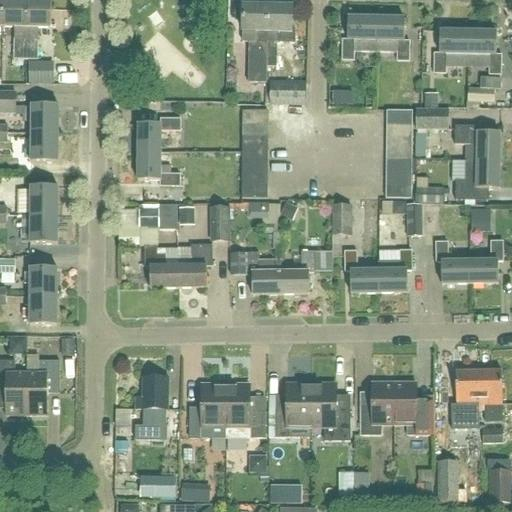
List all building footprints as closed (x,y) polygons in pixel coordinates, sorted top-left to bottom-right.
[(28,3),(3,2),(3,29),(14,30),(14,62),(26,62),(28,3)] [(28,3),(26,62),(38,62),(38,30),(51,30),(52,3),(28,3)] [(267,85),(267,69),(268,8),(244,7),(243,34),(257,34),(256,44),(250,44),(249,85),(267,85)] [(267,69),(277,69),(278,46),(296,46),(297,33),(293,33),(293,8),(268,8),(267,69)] [(376,43),(377,21),(349,20),(349,42),(342,42),(342,63),(355,63),(355,43),(376,43)] [(377,21),(376,43),(376,54),(398,54),(398,64),(410,64),(411,44),(405,44),(405,21),(377,21)] [(447,56),(469,57),(469,35),(440,34),(440,56),(435,56),(434,76),(447,77),(447,56)] [(498,35),(469,35),(469,57),(491,57),(490,77),(502,78),(503,57),(497,57),(498,35)] [(54,65),(29,65),(29,86),(54,87),(54,65)] [(311,110),(312,88),(272,87),(272,109),(311,110)] [(494,93),(468,93),(468,106),(494,107),(494,93)] [(16,95),(0,94),(0,117),(16,117),(16,95)] [(31,136),(58,136),(58,108),(31,108),(31,110),(26,110),(26,124),(31,124),(31,136)] [(244,125),(269,126),(269,113),(244,113),(244,125)] [(388,113),(388,125),(413,125),(413,113),(388,113)] [(448,114),(416,113),(416,134),(448,134),(448,114)] [(139,126),(138,155),(162,155),(162,145),(181,145),(181,122),(161,121),(161,127),(139,126)] [(244,125),(243,138),(269,138),(269,126),(244,125)] [(388,125),(388,138),(413,138),(413,125),(388,125)] [(10,129),(0,128),(0,140),(10,141),(10,129)] [(469,162),(500,163),(501,134),(480,134),(480,129),(459,128),(459,140),(470,140),(469,162)] [(58,165),(58,136),(31,136),(31,165),(58,165)] [(243,138),(243,150),(269,150),(269,138),(243,138)] [(412,151),(413,138),(388,138),(387,150),(412,151)] [(269,150),(243,150),(243,163),(268,163),(269,150)] [(387,150),(387,163),(412,164),(412,151),(387,150)] [(162,155),(138,155),(138,183),(160,184),(160,189),(180,189),(181,177),(173,177),(173,169),(161,169),(162,155)] [(468,184),(457,184),(457,205),(489,206),(489,191),(499,191),(500,163),(469,162),(468,184)] [(243,163),(243,175),(268,176),(268,163),(243,163)] [(387,163),(387,176),(412,176),(412,164),(387,163)] [(268,176),(243,175),(243,188),(268,188),(268,176)] [(387,176),(387,188),(412,188),(412,176),(387,176)] [(268,188),(243,188),(243,200),(268,201),(268,188)] [(412,188),(387,188),(387,201),(411,201),(412,188)] [(30,204),(30,218),(57,218),(58,189),(30,189),(30,192),(25,192),(25,204),(30,204)] [(423,207),(407,207),(407,238),(423,238),(423,207)] [(9,211),(0,211),(0,220),(9,221),(9,211)] [(230,211),(212,211),(211,245),(230,245),(230,211)] [(484,211),(471,212),(472,236),(485,235),(484,211)] [(57,218),(30,218),(30,247),(57,247),(57,218)] [(437,220),(427,220),(427,237),(437,236),(437,220)] [(470,264),(471,286),(499,286),(498,264),(503,264),(503,244),(490,244),(491,264),(470,264)] [(442,287),(471,286),(470,264),(449,265),(448,245),(436,245),(436,266),(442,265),(442,287)] [(253,298),(282,297),(281,275),(281,264),(260,264),(260,256),(247,256),(247,247),(231,247),(231,278),(252,278),(253,298)] [(179,268),(179,291),(207,290),(207,269),(213,269),(212,248),(192,249),(192,251),(179,251),(179,268)] [(150,291),(179,291),(179,268),(165,269),(165,258),(157,258),(157,249),(145,249),(145,270),(150,270),(150,291)] [(379,274),(379,296),(408,296),(408,274),(413,274),(413,254),(401,254),(401,257),(378,258),(378,274),(379,274)] [(302,274),(281,275),(282,297),(310,297),(310,275),(314,275),(314,274),(332,274),(332,255),(302,255),(302,274)] [(351,297),(379,296),(379,274),(378,274),(357,274),(357,255),(345,255),(345,275),(351,274),(351,297)] [(15,286),(15,263),(0,262),(0,275),(2,276),(2,286),(15,286)] [(29,299),(57,299),(57,271),(30,270),(30,275),(25,275),(25,284),(29,284),(29,299)] [(57,328),(57,299),(29,299),(29,312),(23,312),(23,320),(29,320),(29,328),(57,328)] [(447,317),(448,329),(463,328),(462,315),(447,317)] [(367,318),(365,331),(380,333),(381,320),(367,318)] [(6,418),(27,418),(27,376),(15,376),(15,363),(0,363),(0,390),(6,391),(6,418)] [(27,376),(27,418),(48,419),(48,391),(60,391),(60,364),(39,364),(39,376),(27,376)] [(480,413),(479,374),(456,375),(457,408),(458,408),(459,420),(475,420),(475,413),(480,413)] [(479,374),(480,413),(485,413),(485,408),(503,407),(502,374),(479,374)] [(169,380),(143,379),(143,400),(136,400),(136,412),(144,412),(143,428),(136,428),(135,441),(167,442),(167,429),(157,429),(157,412),(169,412),(169,380)] [(226,430),(226,390),(214,390),(214,387),(202,387),(202,410),(190,410),(190,441),(213,441),(213,430),(226,430)] [(226,390),(226,430),(239,430),(239,441),(266,441),(266,410),(250,410),(250,387),(238,387),(238,390),(226,390)] [(299,430),(312,430),(312,390),(300,390),(300,387),(287,387),(287,410),(276,410),(276,440),(299,440),(299,430)] [(395,428),(395,387),(372,387),(372,408),(361,408),(361,439),(382,439),(382,428),(395,428)] [(395,387),(395,428),(407,428),(407,439),(416,439),(416,443),(433,443),(433,408),(417,408),(417,387),(395,387)] [(312,390),(312,430),(325,430),(325,444),(350,444),(351,409),(336,410),(336,388),(323,388),(323,390),(312,390)] [(511,474),(489,474),(488,506),(511,507),(511,474)] [(339,499),(355,499),(355,476),(339,476),(339,499)] [(369,476),(355,476),(355,499),(369,499),(369,476)] [(140,479),(140,500),(176,500),(176,479),(140,479)] [(271,488),(271,507),(287,508),(287,488),(271,488)] [(183,491),(182,503),(209,505),(210,492),(183,491)]
